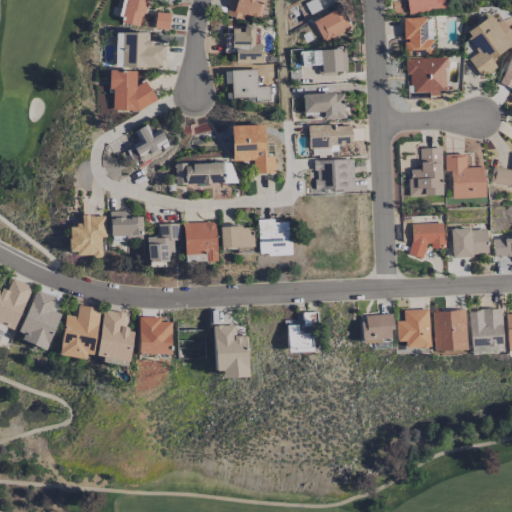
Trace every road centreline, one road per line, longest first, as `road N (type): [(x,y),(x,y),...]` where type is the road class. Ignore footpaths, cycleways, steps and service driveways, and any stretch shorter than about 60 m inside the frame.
road 1 (residential): [(511,278),(153,292),(53,277),(0,250)]
road 2 (residential): [(390,283),(374,0)]
